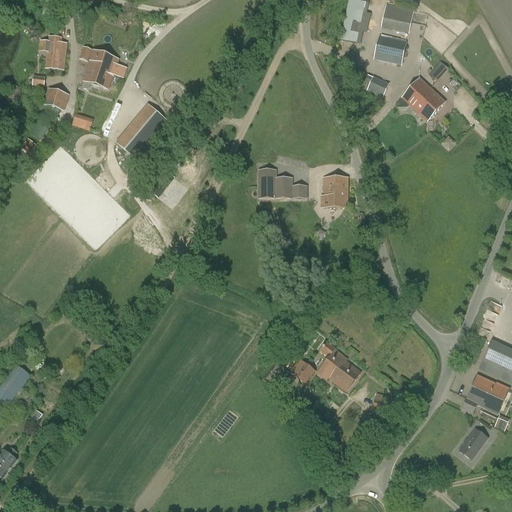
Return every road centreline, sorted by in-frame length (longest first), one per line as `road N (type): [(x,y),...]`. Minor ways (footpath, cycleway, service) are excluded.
road 1 (track): [(306,36),(288,41),(165,272),(2,511)]
road 2 (unclassified): [(454,349),(415,318),(387,269),(363,180),(311,62),(306,0)]
road 3 (tertiary): [(372,478),(436,398),(454,349)]
road 4 (tertiary): [(454,349),(511,206)]
road 5 (unknown): [(347,494),(322,448),(360,390)]
